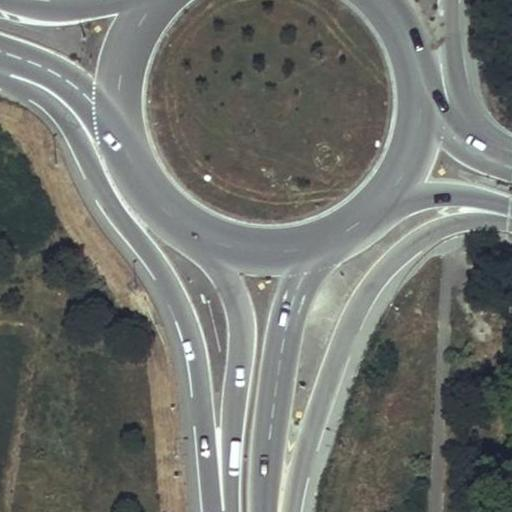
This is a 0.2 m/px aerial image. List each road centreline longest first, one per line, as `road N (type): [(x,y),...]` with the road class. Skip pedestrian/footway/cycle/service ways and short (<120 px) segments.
road 1 (motorway): [(0,81),(57,111),(102,194),(168,282),(195,350),(218,511)]
road 2 (motorway): [(294,511),(304,450),(362,297),(422,235),(511,218)]
road 3 (motorway): [(203,233),(238,320),(227,511)]
road 4 (motorway): [(263,511),(281,344),(312,243)]
road 5 (motorway): [(511,153),(469,110),(455,72),(450,0)]
road 6 (motorway): [(0,51),(71,84),(123,136)]
road 7 (trunk): [(153,0),(121,66),(123,136)]
road 8 (trunk): [(123,136),(152,193),(203,233)]
road 9 (trunk): [(393,188),(486,198),(511,214)]
